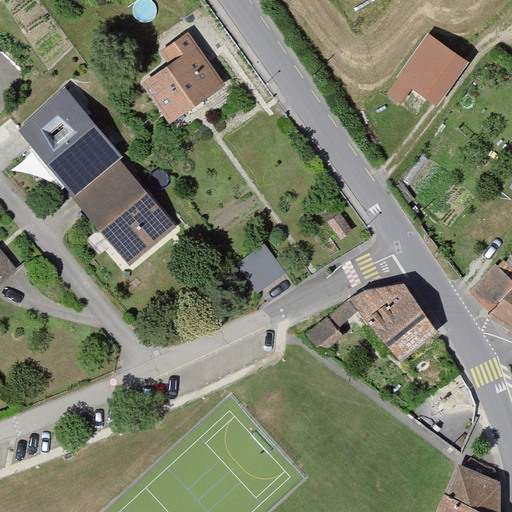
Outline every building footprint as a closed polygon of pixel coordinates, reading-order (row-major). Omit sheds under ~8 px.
[(204,33),(150,73),(181,115),(235,75),(204,33)] [(452,55),(426,37),(386,95),(400,105),(411,89),(433,104),(462,62),(452,55)] [(66,77),(14,119),(68,187),(112,152),(121,146),(66,77)] [(112,152),(68,187),(131,267),(177,228),(112,152)] [(239,262),(261,291),(288,270),(267,241),(239,262)] [(0,250),(0,293),(23,274),(0,250)] [(470,291),(493,307),(511,282),(511,274),(496,262),(470,291)] [(511,282),(493,307),(490,311),(511,323),(511,282)] [(361,295),(347,305),(393,367),(436,337),(400,289),(361,295)] [(492,511),(493,487),(452,469),(433,511),(492,511)]
